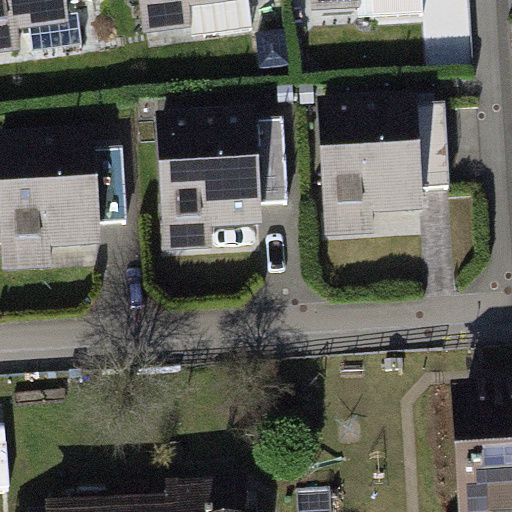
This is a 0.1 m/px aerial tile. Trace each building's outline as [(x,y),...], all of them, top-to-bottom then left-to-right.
[(0,0),(0,53),(21,50),(19,39),(72,31),(67,2),(78,0),(0,0)] [(140,0),(145,30),(189,25),(188,14),(241,7),(240,0),(140,0)] [(312,0),(314,24),(359,21),(358,10),(412,7),(411,0),(312,0)] [(417,89),(319,94),(326,236),(371,234),(370,223),(424,220),(422,191),(450,190),(446,99),(418,100),(417,89)] [(255,112),(157,117),(164,251),(209,248),(208,237),(262,235),(260,205),(288,204),(284,124),(255,125),(255,112)] [(97,132),(0,136),(0,168),(5,270),(50,267),(49,257),(103,254),(101,225),(129,224),(126,149),(97,150),(97,132)] [(511,511),(511,389),(444,394),(451,511),(511,511)] [(36,511),(244,511),(245,503),(36,506),(36,511)]
